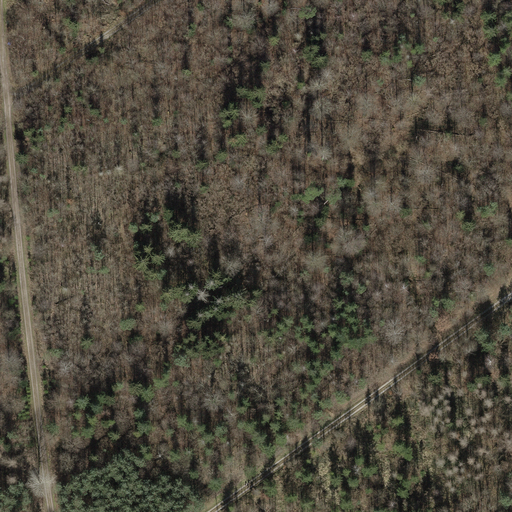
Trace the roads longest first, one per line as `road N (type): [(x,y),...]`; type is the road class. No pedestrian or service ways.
road 1 (track): [(51,511),(0,0)]
road 2 (track): [(511,294),(211,511)]
road 3 (track): [(7,104),(155,0)]
